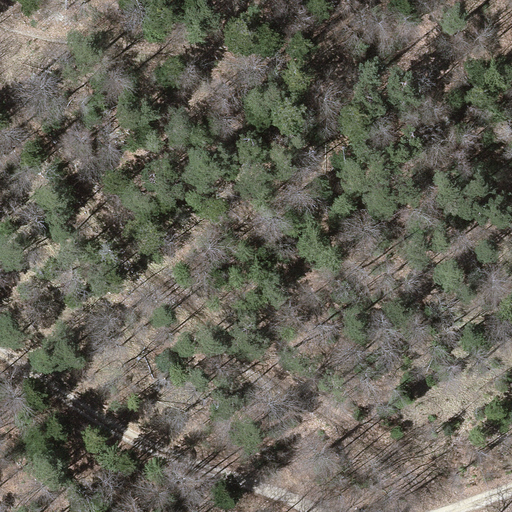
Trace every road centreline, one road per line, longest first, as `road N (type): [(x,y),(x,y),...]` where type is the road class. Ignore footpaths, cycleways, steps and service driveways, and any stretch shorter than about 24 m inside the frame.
road 1 (track): [(0,354),(114,434),(314,511)]
road 2 (track): [(0,21),(120,54),(261,55)]
road 3 (track): [(511,62),(392,73),(261,55)]
